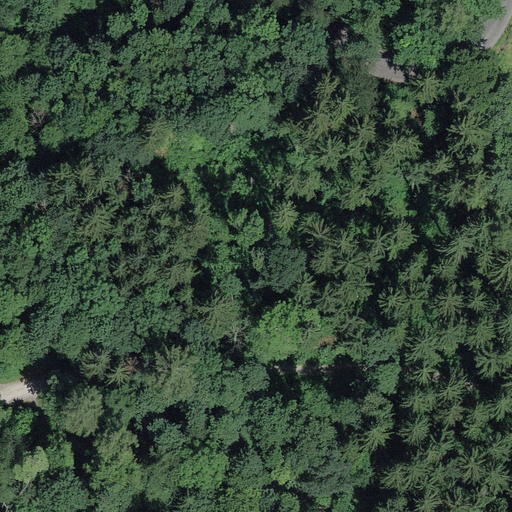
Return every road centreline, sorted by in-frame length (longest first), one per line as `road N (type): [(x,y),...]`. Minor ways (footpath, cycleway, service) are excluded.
road 1 (track): [(18,392),(32,376),(72,363),(172,363),(374,381),(511,414)]
road 2 (track): [(18,392),(59,386),(95,393),(244,467),(314,511)]
road 3 (unclassified): [(505,0),(487,31),(462,51),(409,74),(365,61),(299,0)]
road 4 (track): [(18,392),(146,511)]
road 5 (track): [(429,71),(511,169)]
